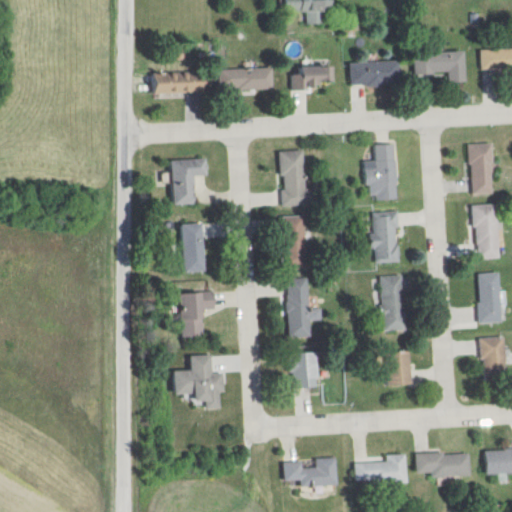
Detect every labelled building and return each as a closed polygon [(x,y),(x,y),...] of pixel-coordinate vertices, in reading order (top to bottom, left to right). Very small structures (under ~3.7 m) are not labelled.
[(324,12),(334,12),(334,0),(284,0),(284,11),(307,12),(307,25),(324,25),(324,12)] [(511,48),(481,49),(481,70),(511,70),(511,48)] [(466,82),(465,52),(412,53),(413,75),(447,74),(447,83),(466,82)] [(350,62),(350,87),(400,86),(400,62),(350,62)] [(292,89),(335,89),(335,68),(292,68),(292,89)] [(272,91),(272,69),(219,69),(219,90),(272,91)] [(155,72),(155,94),(206,94),(206,72),(155,72)] [(493,144),(469,144),(468,194),(492,194),(493,144)] [(395,145),(372,145),(372,162),(365,162),(366,198),(396,197),(395,145)] [(281,206),(316,205),(315,188),(304,189),(303,151),(279,152),(281,206)] [(195,204),(193,177),(208,176),(207,159),(171,161),(173,205),(195,204)] [(472,205),(473,259),(500,259),(498,204),(472,205)] [(371,213),(373,262),(399,261),(397,211),(371,213)] [(304,216),(282,216),(282,269),(304,269),(304,216)] [(184,272),(204,271),(203,223),(182,224),(184,272)] [(478,324),(501,324),(501,274),(478,274),(478,324)] [(405,329),(402,275),(379,276),(382,331),(405,329)] [(309,321),(320,320),(320,308),(307,308),(307,278),(286,278),(287,337),(310,337),(309,321)] [(204,309),(216,309),(216,293),(178,293),(179,337),(204,337),(204,309)] [(504,337),(480,339),(483,382),(507,381),(504,337)] [(412,352),(388,352),(388,385),(412,385),(412,352)] [(292,388),(319,388),(319,353),(292,353),(292,388)] [(174,371),(175,395),(194,395),(194,405),(205,405),(205,409),(224,408),(222,373),(212,374),(211,355),(191,356),(191,371),(174,371)] [(511,449),(484,450),(485,475),(511,473),(511,449)] [(431,478),(470,478),(470,454),(417,454),(417,475),(431,474),(431,478)] [(387,456),(387,462),(355,463),(356,485),(408,484),(407,455),(387,456)] [(338,486),(337,458),(316,458),(317,469),(304,469),(303,462),(284,462),(285,482),(302,481),(302,487),(338,486)]
